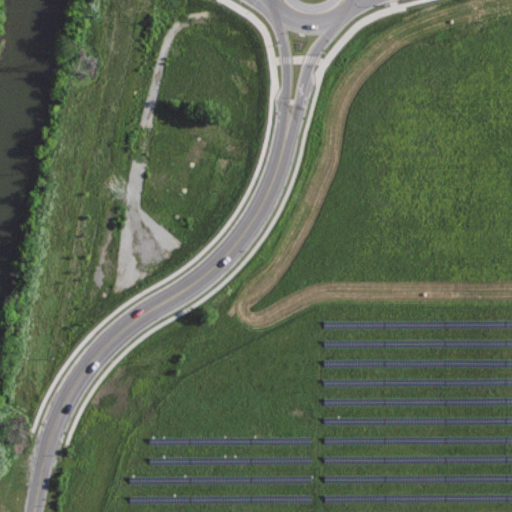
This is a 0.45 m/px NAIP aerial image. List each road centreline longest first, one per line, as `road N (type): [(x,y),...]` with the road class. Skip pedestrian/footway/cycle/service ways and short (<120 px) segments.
road 1 (secondary): [(50,433),(69,389),(121,326),(230,247),(264,200),(282,150)]
road 2 (secondary): [(282,150),(310,53),(338,11)]
road 3 (secondary): [(276,3),(289,68),(282,150)]
